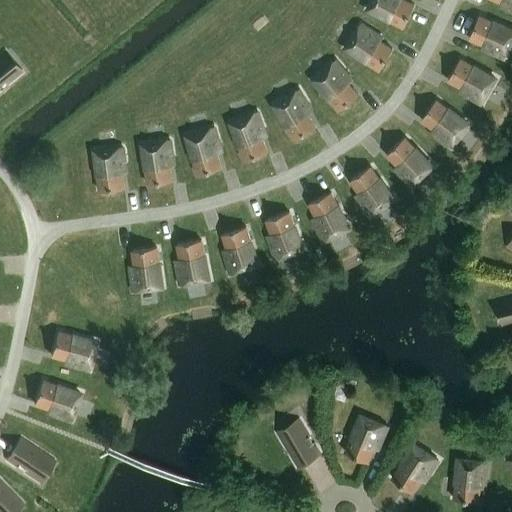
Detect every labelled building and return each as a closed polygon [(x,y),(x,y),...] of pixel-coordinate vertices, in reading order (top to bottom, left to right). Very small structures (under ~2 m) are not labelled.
[(371,0),(366,11),(402,28),(413,6),(401,0),(371,0)] [(511,0),(491,0),(507,6),(505,10),(511,12),(511,0)] [(511,40),(511,31),(479,17),(469,40),(489,49),(487,53),(504,60),(511,40)] [(344,50),(378,71),(391,50),(373,38),(375,35),(360,25),(344,50)] [(0,91),(18,76),(2,57),(0,58),(0,91)] [(494,80),(460,60),(447,82),(467,93),(465,96),(480,105),(494,80)] [(312,81),(338,112),(357,96),(343,79),(346,76),(334,62),(312,81)] [(273,106),(293,141),(315,128),(303,109),(307,107),(298,91),(273,106)] [(435,101),(420,121),(438,135),(435,138),(449,149),(467,125),(435,101)] [(229,124),(243,162),(267,153),(259,132),(263,131),(257,114),(229,124)] [(185,138),(197,176),(221,169),(214,147),(218,146),(213,129),(185,138)] [(432,168),(404,139),(386,156),(401,172),(398,175),(411,188),(432,168)] [(141,146),(147,185),(172,182),(168,160),(172,159),(170,141),(141,146)] [(93,153),(99,192),(124,189),(120,167),(125,166),(122,149),(93,153)] [(393,201),(370,168),(349,182),(362,200),(359,203),(369,217),(393,201)] [(348,229),(330,194),(308,205),(318,225),(314,227),(322,243),(348,229)] [(302,251),(289,213),(265,222),(273,243),(269,244),(275,261),(302,251)] [(258,267),(245,229),(222,236),(228,257),(224,259),(230,275),(258,267)] [(208,281),(201,242),(176,246),(180,268),(176,269),(179,286),(208,281)] [(162,289),(156,249),(131,253),(134,275),(130,275),(133,293),(162,289)] [(511,300),(501,303),(507,327),(511,325),(511,300)] [(96,343),(57,333),(51,357),(72,363),(71,367),(88,372),(96,343)] [(80,395),(42,382),(34,406),(55,413),(54,417),(71,423),(80,395)] [(344,454),(367,464),(376,443),(380,445),(387,428),(360,417),(344,454)] [(279,438),(298,469),(319,456),(301,425),(279,438)] [(37,481),(51,461),(21,441),(7,461),(37,481)] [(389,479),(410,492),(423,474),(426,476),(436,461),(411,445),(389,479)] [(453,501),(478,504),(481,481),(485,482),(487,464),(458,461),(453,501)] [(0,511),(10,511),(19,503),(0,483),(0,511)]
